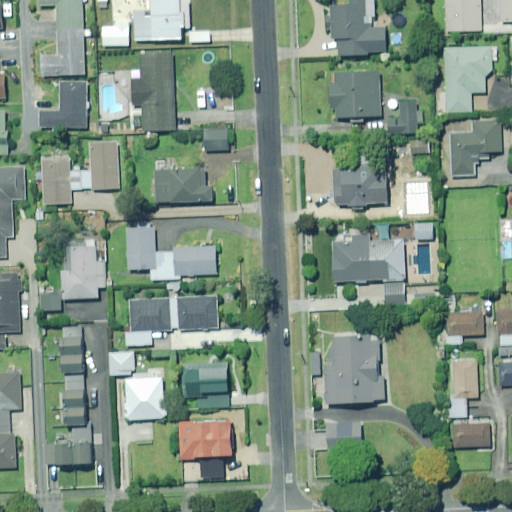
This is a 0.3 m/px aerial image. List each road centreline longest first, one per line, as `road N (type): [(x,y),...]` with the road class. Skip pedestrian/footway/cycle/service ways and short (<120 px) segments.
road 1 (residential): [(263,0),(286,511)]
road 2 (residential): [(509,511),(503,408),(488,392),(489,336)]
road 3 (residential): [(27,0),(31,143)]
